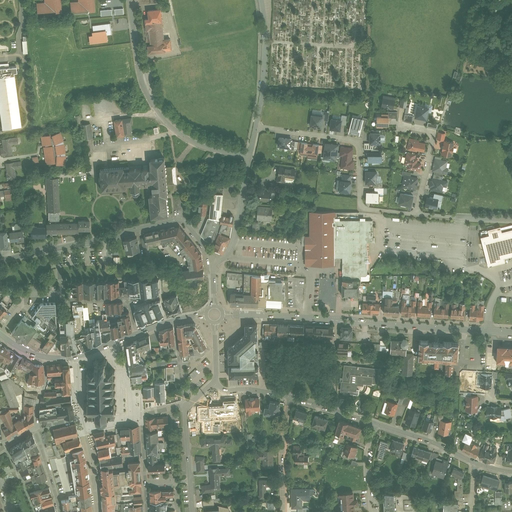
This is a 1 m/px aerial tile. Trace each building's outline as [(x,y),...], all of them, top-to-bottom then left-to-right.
[(44,0),(45,4),(42,5),(42,7),(37,7),(37,13),(54,11),(54,10),(56,10),(56,13),(61,13),(59,0),(78,0),(79,3),(76,3),(76,6),(71,7),(71,12),(88,10),(88,9),(90,9),(90,12),(95,12),(93,0),(44,0)] [(161,9),(148,11),(149,19),(145,19),(146,23),(145,23),(146,30),(145,31),(146,36),(147,39),(146,40),(147,45),(145,46),(146,49),(148,49),(149,53),(152,52),(152,53),(156,53),(156,52),(165,51),(165,50),(172,49),(170,39),(164,40),(162,21),(161,9)] [(110,23),(93,26),(94,33),(92,33),(94,43),(107,41),(106,35),(111,34),(112,34),(111,23),(110,23)] [(0,102),(1,102),(2,107),(0,107),(0,112),(2,129),(11,128),(21,126),(14,73),(17,73),(16,67),(0,67),(0,102)] [(395,98),(383,96),(381,106),(385,107),(385,108),(389,108),(389,107),(393,108),(395,98)] [(422,107),(417,106),(415,117),(426,119),(428,108),(424,107),(424,106),(422,106),(422,107)] [(388,114),(381,114),(381,117),(377,117),(376,125),(383,125),(383,126),(387,126),(387,125),(388,125),(389,117),(389,114),(388,114)] [(413,116),(405,114),(403,120),(412,122),(413,116)] [(323,116),(312,115),(310,126),(321,127),(322,120),(323,116)] [(132,118),(122,119),(124,135),(124,136),(132,134),(131,125),(133,124),(132,118)] [(355,122),(352,121),(350,128),(354,128),(353,132),(359,134),(360,131),(360,130),(361,126),(362,119),(356,118),(355,122)] [(122,119),(114,121),(117,136),(124,135),(122,119)] [(341,120),(332,119),(330,128),(340,130),(341,124),(341,120)] [(90,124),(80,125),(83,140),(85,140),(85,144),(91,144),(91,139),(92,138),(90,124)] [(60,133),(52,136),(53,138),(50,139),(50,135),(42,137),(43,145),(46,145),(46,147),(44,147),(46,164),(55,163),(54,161),(56,161),(56,165),(64,165),(65,156),(64,156),(64,153),(65,153),(63,144),(62,141),(63,141),(60,133)] [(380,133),(370,133),(370,143),(371,143),(380,143),(380,133)] [(7,138),(6,138),(6,139),(2,139),(3,149),(2,150),(2,149),(3,156),(4,156),(10,155),(13,155),(12,154),(11,143),(16,142),(16,144),(18,144),(17,137),(10,138),(7,138)] [(292,139),(279,138),(278,144),(282,145),(282,146),(291,148),(291,141),(292,139)] [(419,140),(409,138),(407,149),(417,151),(417,150),(424,151),(426,143),(419,141),(419,140)] [(454,142),(445,140),(444,145),(443,145),(442,149),(443,149),(442,154),(451,156),(452,151),(453,147),(454,142)] [(313,145),(307,144),(307,143),(302,142),(301,150),(301,151),(303,151),(303,155),(311,156),(311,158),(317,159),(318,152),(319,145),(313,144),(313,145)] [(338,144),(326,143),(325,152),(324,158),(330,158),(330,157),(336,158),(337,152),(338,144)] [(344,147),(343,156),(342,165),(348,166),(348,168),(353,169),(354,161),(351,161),(353,148),(344,147)] [(371,153),(368,153),(368,161),(378,159),(378,161),(382,161),(382,153),(380,153),(371,153)] [(406,156),(404,164),(408,164),(408,166),(412,167),(412,169),(419,171),(421,164),(416,163),(417,159),(415,158),(406,156)] [(141,168),(130,169),(130,168),(124,168),(108,169),(103,169),(103,170),(99,170),(101,190),(125,188),(125,184),(131,183),(131,184),(130,184),(130,186),(131,186),(130,186),(130,187),(131,187),(131,190),(131,191),(132,191),(133,191),(133,192),(132,193),(132,194),(133,193),(135,194),(134,195),(135,195),(137,195),(138,195),(138,194),(139,193),(140,193),(140,192),(139,192),(139,190),(140,190),(140,191),(141,190),(140,189),(140,186),(141,186),(141,185),(140,185),(140,183),(153,181),(153,188),(154,195),(150,196),(152,216),(168,215),(166,196),(167,195),(166,182),(165,176),(166,175),(166,171),(165,171),(165,165),(164,158),(151,159),(150,159),(151,169),(148,169),(148,168),(143,168),(143,169),(141,169),(141,168)] [(447,161),(435,159),(433,171),(434,171),(443,173),(446,173),(447,168),(445,168),(447,161)] [(5,163),(5,164),(7,174),(6,174),(6,173),(5,173),(7,180),(16,179),(16,178),(14,167),(19,166),(20,168),(21,168),(22,168),(21,161),(20,161),(14,162),(13,162),(12,162),(5,163)] [(176,165),(166,166),(168,184),(177,183),(176,165)] [(295,169),(279,167),(277,181),(278,181),(278,179),(284,180),(284,176),(294,178),(295,169)] [(376,171),(366,171),(366,182),(373,183),(376,183),(376,182),(376,171)] [(410,177),(404,175),(404,176),(403,180),(406,180),(405,187),(410,188),(410,189),(415,190),(416,186),(417,186),(418,182),(417,182),(418,178),(410,177)] [(58,178),(45,178),(46,187),(48,187),(48,191),(47,191),(48,213),(49,213),(49,223),(58,223),(58,216),(59,216),(59,212),(58,178)] [(433,178),(432,181),(430,180),(429,186),(431,187),(430,189),(442,192),(443,186),(446,187),(447,181),(442,180),(433,178)] [(341,181),(337,180),(337,185),(340,186),(340,191),(350,192),(351,182),(350,182),(341,181)] [(221,216),(223,192),(211,191),(209,218),(221,220),(221,216)] [(271,192),(261,191),(260,200),(267,201),(269,201),(270,201),(271,196),(274,197),(275,193),(271,192)] [(378,193),(366,193),(366,201),(371,201),(375,201),(375,199),(379,200),(379,195),(378,195),(378,193)] [(413,195),(401,193),(399,203),(411,206),(413,195)] [(424,206),(437,209),(439,199),(433,198),(426,196),(424,206)] [(208,199),(200,198),(200,202),(199,202),(198,215),(206,216),(208,199)] [(271,208),(259,208),(258,223),(260,223),(260,222),(260,219),(270,220),(271,208)] [(335,212),(310,212),(310,237),(305,237),(305,255),(305,259),(307,260),(310,260),(310,261),(310,262),(309,262),(309,266),(310,266),(311,266),(335,266),(335,258),(335,221),(335,218),(335,212)] [(234,218),(221,216),(221,220),(220,224),(221,224),(232,226),(234,218)] [(209,218),(207,226),(210,226),(209,229),(218,232),(221,224),(220,224),(221,220),(209,218)] [(335,221),(335,258),(342,258),(342,280),(360,280),(360,281),(369,281),(369,280),(369,275),(367,275),(367,272),(367,263),(368,263),(368,260),(367,258),(367,243),(372,243),(372,220),(335,221)] [(89,221),(78,221),(78,223),(78,231),(89,231),(89,221)] [(49,223),(46,223),(46,228),(44,228),(36,228),(36,227),(31,227),(31,238),(46,238),(46,234),(47,234),(52,234),(57,234),(57,228),(59,228),(59,223),(58,223),(49,223)] [(78,223),(59,223),(59,228),(57,228),(57,234),(57,233),(78,233),(78,231),(78,223)] [(191,241),(179,226),(160,231),(162,241),(170,240),(177,239),(178,242),(177,242),(178,243),(176,245),(180,250),(191,241)] [(500,226),(488,229),(489,235),(480,237),(488,266),(497,264),(505,262),(504,258),(511,255),(511,228),(502,231),(500,226)] [(218,234),(209,230),(205,239),(215,243),(218,234)] [(6,231),(0,231),(0,248),(5,247),(5,249),(10,248),(9,244),(8,244),(6,231)] [(22,231),(10,232),(10,237),(10,240),(16,240),(17,242),(24,241),(22,231)] [(160,231),(144,234),(145,238),(147,247),(162,243),(162,241),(160,231)] [(230,238),(220,233),(217,241),(227,245),(230,238)] [(137,237),(124,240),(125,243),(124,243),(125,243),(125,246),(126,249),(125,249),(126,249),(127,254),(140,251),(138,244),(139,244),(138,241),(137,241),(137,237)] [(201,254),(191,241),(180,250),(188,259),(190,270),(203,268),(201,254)] [(227,245),(217,241),(212,250),(222,254),(225,247),(226,248),(227,245)] [(180,250),(176,245),(171,249),(175,254),(180,250)] [(190,270),(189,270),(183,271),(183,274),(184,278),(188,278),(192,277),(192,279),(193,279),(196,279),(200,278),(204,279),(203,268),(190,270)] [(284,280),(268,280),(268,279),(268,278),(267,276),(266,275),(265,274),(264,274),(261,274),(261,276),(244,274),(244,275),(244,281),(243,295),(231,295),(230,305),(282,307),(282,299),(285,299),(285,292),(282,292),(282,287),(284,287),(284,280)] [(125,287),(119,287),(120,296),(130,296),(128,280),(124,280),(125,287)] [(139,280),(128,280),(130,296),(138,296),(141,296),(139,280)] [(139,280),(141,296),(159,295),(158,280),(139,280)] [(342,280),(342,284),(342,296),(359,296),(359,288),(361,287),(360,281),(360,280),(342,280)] [(119,281),(107,282),(108,297),(120,296),(119,287),(119,281)] [(95,282),(82,283),(83,298),(95,297),(95,282)] [(107,282),(95,282),(95,297),(108,297),(107,282)] [(82,283),(72,283),(72,288),(73,288),(73,293),(74,298),(83,298),(82,283)] [(176,295),(170,298),(170,297),(167,298),(167,299),(163,300),(166,309),(165,309),(167,316),(182,311),(182,310),(180,305),(180,304),(179,304),(176,295)] [(376,295),(367,295),(367,301),(369,301),(369,303),(373,304),(373,301),(375,301),(376,295)] [(390,305),(385,305),(384,314),(391,314),(392,298),(388,297),(388,302),(390,302),(390,305)] [(0,302),(0,318),(2,316),(8,309),(5,306),(6,305),(1,300),(0,302)] [(31,315),(36,320),(41,313),(46,317),(50,311),(55,310),(54,300),(41,301),(31,313),(31,315)] [(160,300),(134,310),(139,327),(165,316),(160,300)] [(123,303),(106,304),(106,314),(118,313),(119,314),(120,314),(124,313),(123,303)] [(369,303),(363,303),(362,312),(379,314),(379,304),(373,304),(369,303)] [(85,328),(83,305),(78,305),(72,305),(73,318),(74,334),(74,337),(80,349),(81,349),(87,347),(86,345),(87,344),(88,346),(92,345),(90,330),(86,331),(85,328)] [(124,313),(120,314),(121,318),(118,319),(118,321),(110,324),(112,338),(116,336),(116,337),(123,334),(123,333),(125,332),(126,332),(126,333),(132,330),(132,326),(131,322),(130,320),(131,320),(130,316),(129,312),(124,313)] [(106,314),(102,314),(103,319),(99,320),(100,324),(100,325),(102,342),(112,338),(110,324),(110,321),(107,321),(106,314)] [(42,315),(35,324),(33,326),(31,325),(30,324),(30,326),(24,321),(27,318),(24,316),(22,319),(21,320),(18,324),(18,323),(17,324),(14,327),(15,327),(14,328),(15,328),(12,332),(15,335),(15,336),(16,339),(18,340),(21,340),(21,339),(25,342),(36,349),(38,346),(46,352),(57,338),(53,335),(56,332),(56,331),(53,329),(56,325),(42,315)] [(27,318),(24,321),(30,326),(30,324),(31,325),(33,326),(35,324),(27,318)] [(68,321),(59,322),(60,352),(71,352),(80,349),(74,337),(74,334),(73,318),(68,318),(68,321)] [(245,332),(228,345),(229,376),(259,375),(256,322),(245,323),(245,332)] [(194,324),(192,324),(192,325),(192,324),(185,325),(187,337),(192,337),(194,341),(192,342),(195,348),(197,346),(199,350),(207,345),(197,327),(196,327),(196,326),(196,325),(194,324)] [(272,334),(265,334),(265,324),(263,324),(263,325),(263,332),(262,338),(263,338),(265,338),(265,340),(271,339),(271,343),(287,343),(288,339),(287,339),(288,335),(272,334)] [(288,325),(265,324),(265,334),(272,334),(288,335),(288,334),(288,325)] [(100,325),(98,325),(97,326),(92,327),(92,325),(90,326),(90,327),(90,330),(92,345),(102,342),(100,325)] [(185,325),(177,326),(180,354),(182,354),(189,353),(187,344),(187,337),(185,325)] [(304,326),(289,325),(289,334),(288,334),(288,335),(287,339),(288,339),(294,339),(294,335),(297,335),(297,339),(303,340),(304,326)] [(333,327),(304,326),(303,335),(307,335),(314,335),(314,337),(332,337),(333,327)] [(352,329),(341,328),(340,338),(351,339),(352,336),(352,332),(352,329)] [(167,329),(159,332),(160,345),(162,345),(164,344),(169,343),(167,329)] [(149,336),(137,341),(139,350),(144,348),(148,346),(149,348),(151,347),(149,336)] [(401,341),(391,341),(390,353),(404,354),(405,354),(406,346),(408,345),(408,342),(406,340),(403,339),(401,341)] [(432,343),(428,343),(428,341),(420,340),(419,357),(435,358),(435,361),(435,364),(438,365),(439,361),(438,361),(439,359),(446,359),(445,374),(453,374),(453,364),(451,364),(451,359),(457,360),(457,357),(458,357),(458,346),(458,343),(452,343),(452,342),(443,342),(443,344),(440,344),(440,343),(432,342),(432,343)] [(137,341),(126,345),(128,357),(140,356),(139,350),(137,341)] [(348,343),(338,342),(338,351),(338,356),(347,356),(348,351),(348,343)] [(374,351),(384,351),(384,353),(387,353),(387,345),(374,345),(374,351)] [(511,347),(498,346),(497,355),(497,363),(506,364),(507,364),(511,363),(511,347)] [(14,352),(4,347),(0,354),(0,358),(8,363),(14,352)] [(22,357),(14,352),(8,363),(6,366),(9,368),(10,369),(9,370),(13,373),(15,371),(18,365),(22,357)] [(412,354),(405,354),(404,354),(403,374),(412,375),(413,362),(412,362),(412,355),(412,354)] [(497,355),(486,354),(485,371),(492,372),(498,372),(506,373),(506,369),(506,364),(497,363),(497,355)] [(140,356),(128,357),(129,364),(144,362),(140,356)] [(33,363),(23,358),(22,357),(18,365),(29,371),(33,363)] [(103,360),(102,361),(99,361),(98,360),(97,360),(97,359),(95,359),(95,360),(94,360),(94,362),(95,362),(96,369),(95,369),(94,369),(94,370),(90,370),(90,369),(88,369),(88,370),(88,371),(86,371),(86,372),(88,372),(88,378),(86,378),(86,379),(88,379),(88,385),(87,385),(87,387),(88,387),(88,393),(87,393),(87,394),(88,394),(88,400),(87,400),(87,401),(86,401),(85,401),(84,400),(84,401),(85,402),(85,411),(84,412),(85,413),(86,412),(86,414),(87,415),(88,415),(89,414),(89,418),(88,419),(89,419),(94,419),(96,419),(96,421),(95,422),(96,423),(97,422),(99,424),(99,425),(100,425),(100,424),(103,424),(103,425),(104,425),(104,423),(106,422),(107,423),(108,422),(107,421),(108,419),(109,419),(109,418),(114,418),(114,419),(115,418),(114,417),(114,412),(115,412),(115,411),(116,411),(116,410),(115,410),(115,402),(116,402),(116,400),(115,400),(114,400),(114,394),(115,394),(115,392),(114,392),(114,386),(115,386),(115,385),(114,385),(114,379),(115,379),(115,377),(114,377),(113,371),(115,371),(115,370),(113,370),(113,369),(113,368),(111,368),(111,369),(107,370),(107,369),(106,369),(105,368),(105,367),(106,367),(106,366),(106,364),(106,363),(105,363),(105,362),(106,362),(106,361),(107,361),(107,360),(106,360),(105,360),(105,358),(104,358),(104,360),(103,360)] [(144,362),(129,364),(130,375),(142,373),(143,377),(148,377),(147,372),(145,362),(144,362)] [(61,364),(47,365),(47,378),(52,378),(52,375),(62,374),(62,366),(61,366),(61,364)] [(43,365),(33,365),(32,373),(29,373),(29,379),(28,379),(27,384),(34,384),(34,383),(44,383),(44,381),(43,365)] [(358,367),(344,366),(343,379),(340,379),(340,382),(342,382),(341,390),(347,391),(347,394),(354,394),(354,390),(356,390),(357,384),(363,384),(363,382),(371,383),(376,383),(377,383),(378,369),(359,367),(359,366),(358,366),(358,367)] [(173,367),(166,367),(167,380),(175,380),(174,374),(173,374),(173,367)] [(492,375),(481,374),(481,378),(480,383),(481,383),(480,387),(491,388),(491,384),(492,379),(491,379),(491,378),(492,375)] [(54,385),(61,385),(62,393),(71,393),(70,378),(63,378),(54,378),(54,385)] [(9,380),(1,383),(10,406),(18,406),(19,406),(9,380)] [(165,383),(155,383),(155,387),(151,388),(151,387),(143,387),(144,397),(152,397),(152,395),(156,395),(156,401),(165,400),(165,383)] [(62,396),(45,399),(45,398),(40,397),(40,401),(46,402),(46,406),(54,405),(54,406),(55,406),(56,406),(58,406),(71,403),(70,393),(65,393),(65,395),(62,394),(62,396)] [(236,395),(227,396),(228,408),(229,408),(229,413),(234,412),(235,415),(239,415),(238,412),(239,412),(236,395)] [(27,397),(24,396),(24,405),(33,405),(36,399),(27,397)] [(404,398),(403,398),(400,397),(398,403),(408,406),(409,402),(411,398),(405,396),(404,398)] [(470,397),(467,397),(466,407),(467,407),(466,411),(470,411),(476,411),(476,406),(477,406),(477,401),(478,397),(470,396),(470,397)] [(255,399),(250,399),(246,400),(246,411),(247,411),(247,415),(251,414),(251,410),(260,410),(259,399),(255,399)] [(274,402),(271,401),(270,401),(270,405),(268,404),(267,405),(267,407),(265,406),(265,407),(264,413),(264,415),(268,416),(268,414),(274,415),(274,416),(277,417),(277,416),(278,416),(278,414),(280,413),(280,410),(280,409),(279,408),(280,403),(275,402),(274,402)] [(397,404),(388,402),(386,408),(383,407),(382,413),(386,415),(387,414),(387,413),(394,415),(397,404)] [(71,403),(58,406),(59,412),(58,412),(58,414),(57,414),(58,419),(73,416),(71,403)] [(33,405),(24,405),(24,418),(21,419),(25,427),(33,423),(33,405)] [(7,411),(5,412),(4,409),(0,410),(0,413),(3,420),(11,416),(9,410),(8,406),(5,407),(7,411)] [(54,406),(39,408),(39,422),(41,421),(41,422),(46,421),(58,419),(57,414),(56,406),(55,406),(54,406)] [(497,407),(491,407),(487,407),(486,416),(490,417),(497,418),(497,417),(500,417),(500,420),(506,420),(505,418),(503,410),(501,410),(501,408),(497,407)] [(510,408),(503,410),(505,418),(511,417),(510,408)] [(304,410),(299,409),(299,410),(296,409),(293,418),(300,420),(299,423),(303,424),(305,417),(306,417),(308,413),(304,412),(304,410)] [(208,410),(198,411),(199,420),(195,420),(196,429),(200,429),(200,435),(204,434),(204,432),(209,432),(208,410)] [(414,411),(412,412),(411,411),(409,412),(406,421),(411,423),(411,424),(413,425),(415,424),(416,422),(417,422),(418,419),(417,418),(419,413),(414,411)] [(11,416),(3,420),(6,427),(3,429),(7,439),(18,432),(14,424),(15,424),(14,422),(11,416)] [(328,420),(315,416),(312,425),(313,425),(312,427),(316,428),(316,427),(325,429),(328,420)] [(168,417),(145,419),(146,432),(158,431),(158,427),(168,426),(168,417)] [(19,419),(14,422),(15,424),(18,432),(25,427),(21,419),(20,420),(19,419)] [(347,423),(339,420),(335,433),(336,433),(333,442),(337,443),(338,444),(341,435),(343,436),(344,433),(351,435),(350,439),(355,441),(357,437),(358,437),(361,428),(357,427),(357,426),(354,425),(353,426),(347,424),(347,423)] [(434,422),(425,420),(422,429),(426,430),(425,430),(427,431),(427,430),(431,431),(434,422)] [(443,420),(441,420),(441,421),(439,432),(443,433),(443,434),(447,434),(446,436),(450,437),(451,431),(449,431),(451,422),(443,420)] [(75,424),(52,430),(56,444),(65,441),(64,439),(72,437),(73,439),(79,437),(78,435),(78,436),(75,424)] [(139,426),(121,428),(121,433),(121,439),(128,438),(128,440),(126,440),(126,441),(128,441),(140,440),(139,426)] [(105,436),(104,431),(94,434),(98,449),(109,447),(109,446),(116,445),(114,434),(105,436)] [(158,431),(146,432),(147,442),(157,441),(159,441),(158,437),(158,431)] [(333,432),(326,452),(329,453),(331,449),(332,449),(333,447),(332,446),(333,442),(336,433),(335,433),(333,432)] [(472,436),(466,433),(463,440),(467,442),(466,443),(465,443),(461,451),(469,454),(475,441),(471,439),(472,437),(472,436)] [(32,435),(22,442),(22,441),(22,442),(21,442),(26,453),(27,455),(32,454),(35,452),(38,451),(39,451),(34,439),(32,435)] [(79,437),(73,439),(73,440),(63,443),(64,447),(63,447),(65,453),(72,451),(82,447),(79,437)] [(222,439),(214,440),(212,438),(212,439),(202,439),(202,445),(203,445),(203,446),(204,445),(204,446),(206,446),(205,445),(212,445),(212,449),(213,449),(214,460),(214,461),(219,460),(220,461),(219,460),(218,446),(232,445),(231,440),(227,440),(226,437),(222,437),(222,439)] [(140,440),(128,441),(128,449),(125,449),(125,447),(124,446),(121,446),(122,453),(141,452),(140,440)] [(404,444),(392,440),(390,445),(387,444),(386,448),(396,451),(396,453),(400,454),(404,444)] [(387,443),(380,441),(379,447),(380,447),(378,453),(379,453),(377,457),(383,459),(384,454),(385,452),(385,451),(387,444),(387,443)] [(475,441),(469,454),(476,458),(480,448),(478,445),(479,443),(475,441)] [(21,442),(10,449),(9,449),(13,459),(26,453),(21,442)] [(157,447),(157,442),(147,442),(148,453),(158,453),(157,447)] [(357,447),(348,444),(344,454),(353,457),(357,447)] [(485,444),(483,448),(482,448),(479,458),(486,461),(489,450),(487,450),(488,445),(485,444)] [(300,448),(299,448),(299,446),(294,446),(294,448),(293,448),(293,454),(296,454),(296,456),(295,463),(296,463),(298,463),(298,468),(304,468),(304,463),(307,463),(307,464),(308,464),(308,456),(307,456),(304,456),(304,454),(300,454),(301,448),(300,448)] [(82,447),(72,451),(73,455),(71,455),(73,460),(85,457),(82,447)] [(109,447),(98,449),(100,459),(106,458),(105,457),(111,456),(109,447)] [(425,450),(414,447),(411,454),(411,456),(415,458),(416,456),(423,458),(425,450)] [(493,447),(492,449),(491,451),(489,450),(486,461),(493,463),(496,452),(495,452),(496,448),(493,447)] [(273,450),(263,450),(263,452),(256,452),(257,459),(263,458),(264,466),(263,466),(263,467),(273,466),(273,465),(272,465),(272,461),(272,456),(273,456),(273,450)] [(158,453),(148,453),(148,464),(157,464),(157,457),(159,457),(159,453),(158,453)] [(33,456),(32,457),(33,457),(32,458),(34,464),(41,461),(38,454),(33,456)] [(106,458),(100,459),(101,468),(123,466),(122,455),(118,455),(106,458)] [(23,457),(14,461),(18,468),(27,464),(24,459),(23,457)] [(85,457),(73,460),(71,460),(73,470),(86,467),(85,457)] [(443,460),(436,458),(431,474),(433,471),(439,473),(438,475),(439,475),(443,476),(443,477),(445,471),(446,470),(445,469),(448,461),(444,460),(443,459),(443,460)] [(34,464),(31,465),(32,467),(28,469),(30,475),(31,475),(31,474),(43,469),(41,461),(34,464)] [(140,461),(128,462),(129,469),(120,470),(120,472),(118,472),(118,471),(117,470),(113,470),(109,470),(102,470),(102,472),(102,473),(101,473),(102,474),(102,475),(102,476),(103,476),(103,477),(102,477),(102,479),(103,484),(102,484),(101,484),(101,490),(102,490),(116,492),(122,493),(142,492),(142,485),(142,478),(141,478),(141,475),(141,470),(140,466),(140,461)] [(148,464),(148,469),(149,469),(149,472),(165,471),(165,466),(164,466),(163,463),(157,464),(148,464)] [(27,466),(20,470),(23,478),(30,475),(28,469),(27,466)] [(86,467),(73,470),(76,482),(88,480),(86,467)] [(218,467),(209,468),(210,474),(211,474),(212,484),(202,486),(203,492),(215,490),(215,487),(219,487),(218,475),(227,474),(226,470),(229,470),(229,471),(230,471),(230,468),(225,468),(218,469),(218,467)] [(464,472),(454,467),(451,472),(450,474),(451,474),(458,476),(457,490),(457,491),(463,491),(464,472)] [(43,469),(31,474),(31,475),(33,482),(46,479),(43,469)] [(496,490),(500,480),(483,474),(480,485),(485,486),(484,490),(488,491),(489,488),(496,490)] [(88,480),(76,482),(77,495),(89,493),(88,480)] [(263,481),(263,480),(260,480),(260,498),(266,498),(266,486),(272,486),(272,480),(263,481)] [(49,487),(29,492),(31,497),(32,497),(33,504),(40,502),(40,501),(41,501),(40,500),(51,497),(49,487)] [(305,490),(292,490),(292,508),(302,508),(302,499),(310,499),(310,496),(316,494),(315,491),(314,490),(313,490),(312,489),(306,490),(306,489),(305,489),(305,490)] [(116,492),(102,490),(102,499),(116,501),(116,492)] [(161,490),(150,491),(151,501),(161,501),(161,496),(161,491),(161,490)] [(353,492),(339,493),(339,496),(340,496),(341,503),(340,503),(341,503),(341,509),(340,509),(340,511),(354,511),(354,507),(357,506),(357,500),(353,500),(353,498),(353,492)] [(395,493),(385,492),(385,503),(383,503),(383,511),(391,511),(396,511),(395,493)] [(89,493),(69,496),(69,499),(70,501),(71,500),(77,499),(78,505),(91,503),(89,493)] [(51,497),(40,500),(41,501),(42,505),(35,507),(36,509),(53,504),(51,497)] [(69,499),(61,501),(62,507),(69,506),(70,506),(72,506),(71,500),(70,501),(69,499)] [(116,501),(102,499),(103,508),(115,510),(116,503),(116,501)] [(213,499),(204,501),(204,507),(203,507),(203,508),(207,507),(206,511),(230,511),(228,508),(222,506),(222,507),(213,508),(213,499)] [(125,502),(120,502),(116,501),(116,503),(117,503),(119,503),(119,510),(121,510),(125,511),(125,506),(125,502)] [(161,501),(151,501),(152,511),(163,511),(162,501),(161,501)] [(457,511),(458,502),(445,501),(444,509),(442,509),(441,511),(457,511)] [(78,505),(76,505),(76,511),(92,511),(91,503),(78,505)]
